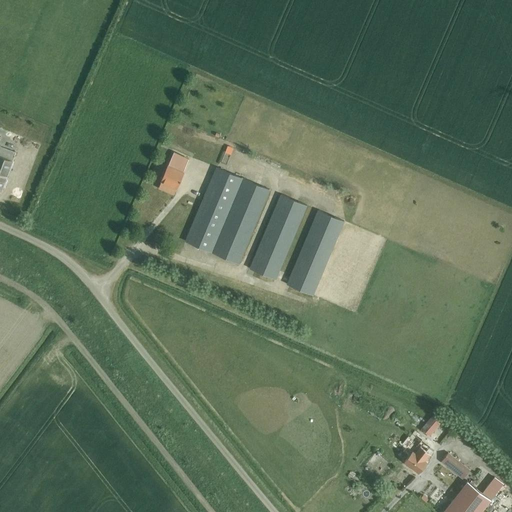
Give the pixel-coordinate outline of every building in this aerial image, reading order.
[(0,192),(1,193),(17,152),(0,145),(0,146),(0,192)] [(170,165),(163,181),(177,187),(178,188),(185,172),(184,172),(190,159),(175,153),(170,166),(170,165)] [(270,189),(217,167),(186,241),(239,264),(270,189)] [(203,192),(194,188),(179,224),(188,228),(203,192)] [(307,205),(281,194),(250,268),(276,279),(307,205)] [(318,210),(291,275),(287,284),(313,295),(344,221),(318,210)] [(431,416),(421,428),(430,435),(440,423),(431,416)] [(413,451),(406,461),(419,472),(427,462),(425,461),(430,454),(421,447),(416,453),(413,451)] [(464,478),(471,469),(448,451),(441,460),(464,478)] [(468,480),(442,511),(480,511),(491,499),(503,484),(494,476),(482,492),(468,480)]
